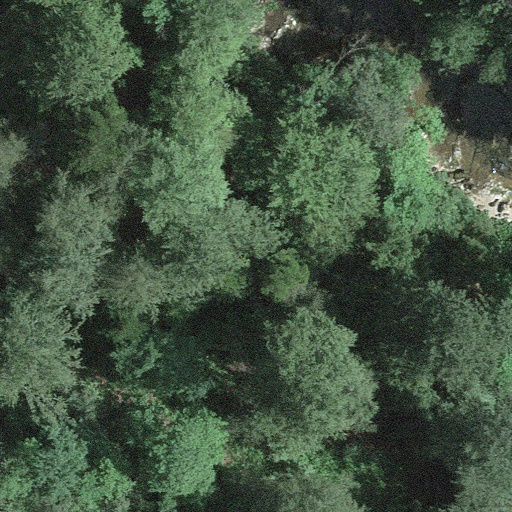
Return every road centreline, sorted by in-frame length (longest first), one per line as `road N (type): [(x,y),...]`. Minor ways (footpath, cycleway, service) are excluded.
road 1 (track): [(75,0),(302,191),(511,421)]
road 2 (track): [(0,314),(125,405),(301,511)]
